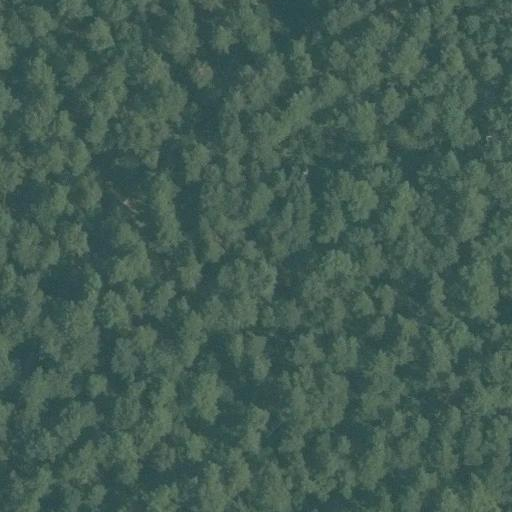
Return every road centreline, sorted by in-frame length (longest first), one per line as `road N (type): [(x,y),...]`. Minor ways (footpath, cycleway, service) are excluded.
road 1 (track): [(4,511),(34,376),(98,211),(369,0)]
road 2 (track): [(122,188),(234,381),(288,511)]
